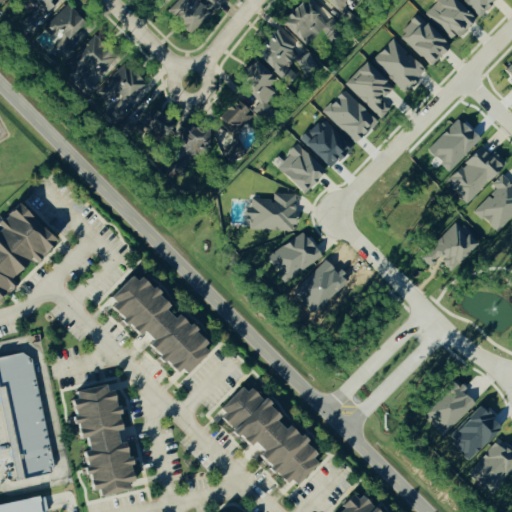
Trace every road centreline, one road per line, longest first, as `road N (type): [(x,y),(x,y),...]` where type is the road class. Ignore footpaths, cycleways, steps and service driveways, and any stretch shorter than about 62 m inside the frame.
road 1 (residential): [(427,511),(0,85)]
road 2 (residential): [(511,28),(350,193),(341,214)]
road 3 (residential): [(341,214),(348,231),(459,341),(511,367)]
road 4 (residential): [(342,426),(444,327)]
road 5 (residential): [(427,310),(327,411)]
